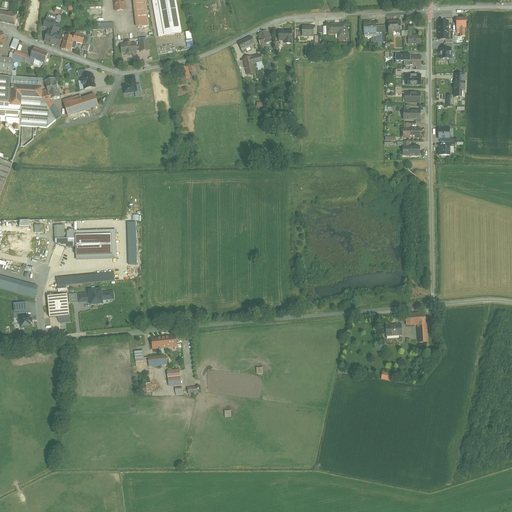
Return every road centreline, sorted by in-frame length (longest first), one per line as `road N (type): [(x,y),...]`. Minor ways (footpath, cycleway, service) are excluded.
road 1 (residential): [(430,11),(287,19),(201,56),(127,74),(0,25)]
road 2 (unclassified): [(432,306),(42,341)]
road 3 (residential): [(430,11),(432,306)]
